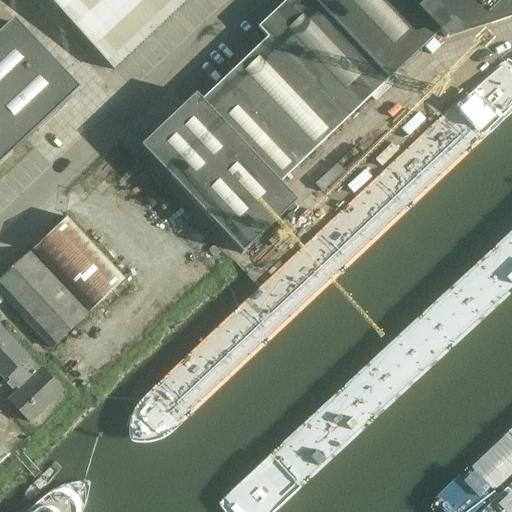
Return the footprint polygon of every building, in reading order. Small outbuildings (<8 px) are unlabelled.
[(45,0),(113,71),(188,0),(45,0)] [(345,122),(440,32),(409,0),(288,0),(258,29),(267,39),(345,122)] [(511,15),(510,17),(504,0),(409,0),(440,32),(446,38),(444,39),(445,41),(511,18),(511,15)] [(0,166),(78,93),(12,23),(0,34),(0,166)] [(345,122),(267,39),(202,102),(194,94),(140,144),(242,252),(296,200),(280,183),(345,122)] [(31,252),(45,266),(90,312),(126,279),(80,233),(67,218),(31,252)] [(0,280),(0,294),(7,302),(52,349),(86,314),(42,268),(29,254),(0,280)] [(0,330),(0,376),(4,380),(6,378),(19,390),(8,401),(30,424),(62,393),(39,370),(39,371),(27,360),(28,359),(0,330)]
